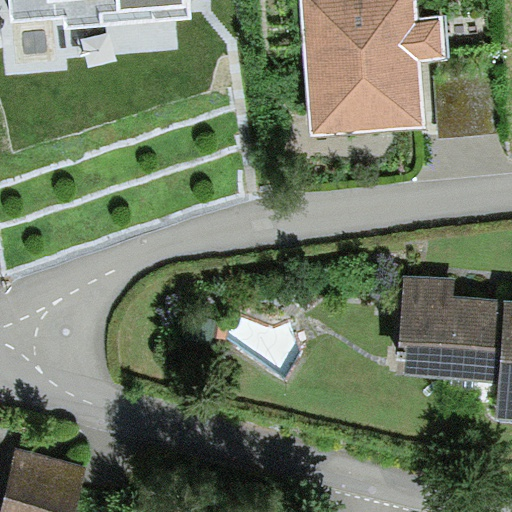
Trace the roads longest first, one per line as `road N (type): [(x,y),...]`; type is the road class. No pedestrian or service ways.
road 1 (residential): [(511,191),(90,285)]
road 2 (residential): [(421,511),(55,409)]
road 3 (residential): [(90,285),(54,339),(55,409)]
